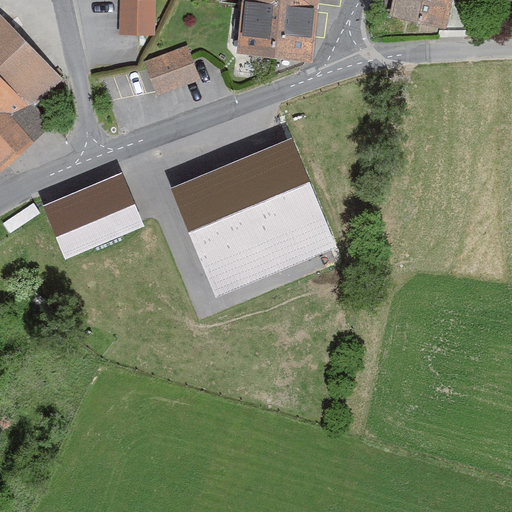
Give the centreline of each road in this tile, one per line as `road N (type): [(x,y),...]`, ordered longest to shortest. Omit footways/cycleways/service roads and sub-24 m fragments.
road 1 (residential): [(340,67),(92,156)]
road 2 (residential): [(511,48),(340,67)]
road 3 (residential): [(62,0),(92,156)]
